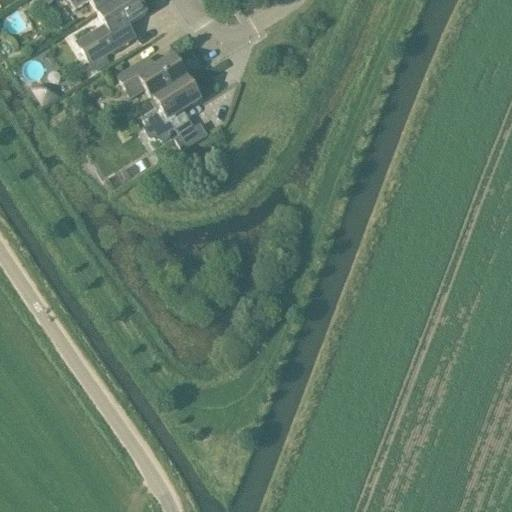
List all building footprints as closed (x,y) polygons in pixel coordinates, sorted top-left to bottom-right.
[(57,0),(36,0),(42,10),(58,0),(57,0)] [(66,0),(74,12),(88,4),(96,17),(123,0),(66,0)] [(93,71),(106,63),(104,59),(127,44),(120,32),(144,17),(133,0),(123,0),(96,17),(104,29),(89,38),(77,46),(93,71)] [(129,101),(145,91),(152,102),(185,82),(171,60),(146,76),(140,66),(116,81),(129,101)] [(170,135),(182,127),(176,117),(198,103),(185,82),(152,102),(159,113),(142,123),(145,129),(143,133),(149,142),(153,142),(157,143),(160,145),(170,139),(170,135)] [(199,127),(173,143),(181,155),(207,139),(199,127)]
